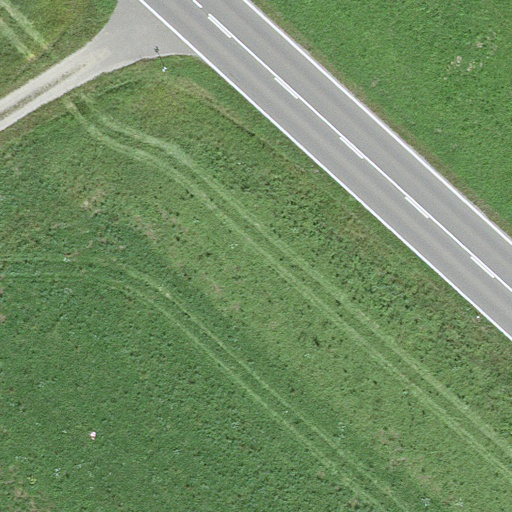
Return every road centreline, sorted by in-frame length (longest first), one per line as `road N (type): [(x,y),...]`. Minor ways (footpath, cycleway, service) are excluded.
road 1 (secondary): [(511,309),(174,0)]
road 2 (track): [(170,0),(0,119)]
